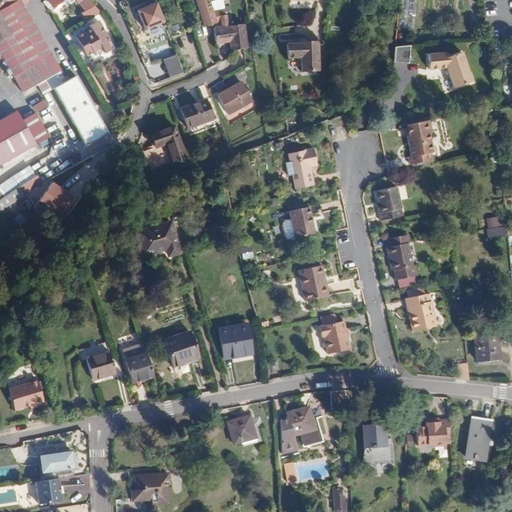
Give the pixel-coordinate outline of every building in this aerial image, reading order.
[(19,0),(15,0),(0,8),(0,17),(8,32),(0,36),(0,54),(12,75),(50,54),(19,0)] [(0,0),(0,8),(15,0),(0,0)] [(195,0),(203,24),(226,19),(222,8),(212,10),(208,0),(195,0)] [(474,0),(475,13),(484,12),(482,0),(474,0)] [(104,53),(113,48),(96,18),(87,23),(89,26),(74,35),(85,54),(91,50),(93,53),(101,48),(104,53)] [(144,58),(173,46),(163,21),(135,33),(144,58)] [(242,23),(212,26),(214,41),(226,40),(227,48),(245,46),(242,23)] [(300,43),(286,43),(286,57),(300,57),(301,71),(318,71),(318,41),(300,41),(300,43)] [(411,45),(396,47),(398,64),(413,62),(411,45)] [(470,82),(459,53),(447,56),(443,54),(426,60),(430,74),(445,69),(453,89),(470,82)] [(71,68),(60,75),(62,79),(52,84),(86,146),(107,134),(71,68)] [(62,79),(60,75),(50,81),(52,84),(62,79)] [(240,82),(216,95),(226,114),(250,101),(240,82)] [(200,98),(176,110),(185,129),(209,117),(200,98)] [(30,105),(33,113),(48,107),(45,99),(30,105)] [(14,110),(4,115),(13,129),(22,124),(14,110)] [(13,129),(4,115),(0,117),(0,168),(36,148),(22,124),(13,129)] [(430,131),(427,122),(408,126),(410,137),(407,137),(412,158),(411,159),(413,166),(433,161),(431,154),(433,153),(427,132),(430,131)] [(171,129),(149,139),(155,151),(165,146),(174,163),(185,158),(171,129)] [(316,165),(313,149),(288,153),(295,189),(314,185),(310,166),(316,165)] [(28,166),(0,183),(0,192),(2,196),(34,175),(28,166)] [(254,176),(254,184),(265,184),(265,176),(254,176)] [(46,183),(36,206),(61,217),(71,195),(46,183)] [(397,189),(377,194),(382,216),(380,216),(381,223),(404,218),(397,189)] [(308,208),(289,211),(290,221),(284,222),(283,225),(285,238),(288,240),(314,235),(308,208)] [(486,228),(499,226),(497,217),(485,219),(486,228)] [(175,250),(165,221),(131,233),(138,254),(161,246),(164,253),(175,250)] [(488,239),(503,236),(501,227),(486,229),(488,239)] [(395,270),(391,271),(393,280),(418,275),(415,265),(413,265),(408,243),(411,242),(408,234),(387,239),(389,247),(385,248),(387,256),(391,255),(395,270)] [(320,266),(298,270),(305,300),(327,296),(320,266)] [(410,299),(425,296),(424,290),(409,292),(410,299)] [(437,327),(432,302),(429,303),(428,296),(425,296),(410,299),(413,320),(411,320),(413,331),(437,327)] [(243,319),(216,323),(224,351),(251,347),(243,319)] [(343,321),(319,326),(321,338),(327,337),(330,352),(350,348),(343,321)] [(162,343),(171,369),(195,361),(187,335),(162,343)] [(496,335),(473,337),(475,361),(498,359),(496,335)] [(131,375),(149,369),(139,338),(121,344),(131,375)] [(128,376),(131,375),(121,344),(117,345),(128,376)] [(84,356),(90,377),(114,370),(107,349),(84,356)] [(458,365),(459,379),(468,380),(467,364),(458,365)] [(39,405),(32,382),(7,389),(13,410),(29,405),(35,404),(36,407),(39,405)] [(347,412),(345,392),(330,393),(331,413),(347,412)] [(313,429),(309,414),(307,407),(285,414),(292,436),(313,429)] [(314,413),(309,414),(313,429),(298,434),(300,439),(320,432),(314,413)] [(231,447),(238,445),(254,440),(252,432),(249,425),(247,417),(224,424),(231,447)] [(463,456),(481,461),(490,423),(473,419),(463,456)] [(452,446),(451,423),(441,423),(441,420),(432,420),(432,425),(425,425),(425,428),(417,428),(418,447),(433,446),(432,448),(447,448),(447,446),(452,446)] [(362,428),(363,450),(386,449),(385,441),(384,427),(362,428)] [(254,440),(238,445),(239,449),(260,443),(256,431),(252,432),(254,440)] [(386,449),(363,450),(362,463),(374,469),(377,466),(380,465),(386,460),(391,452),(391,448),(386,449)] [(386,460),(380,465),(392,465),(391,452),(386,460)] [(66,455),(34,459),(38,477),(69,472),(66,455)] [(293,463),(283,463),(284,483),(294,483),(293,463)] [(168,479),(133,481),(134,495),(130,495),(131,508),(153,506),(154,509),(170,508),(168,479)] [(58,481),(35,484),(38,506),(61,502),(60,495),(57,495),(56,488),(59,488),(58,481)] [(331,511),(345,511),(344,488),(331,488),(331,511)]
